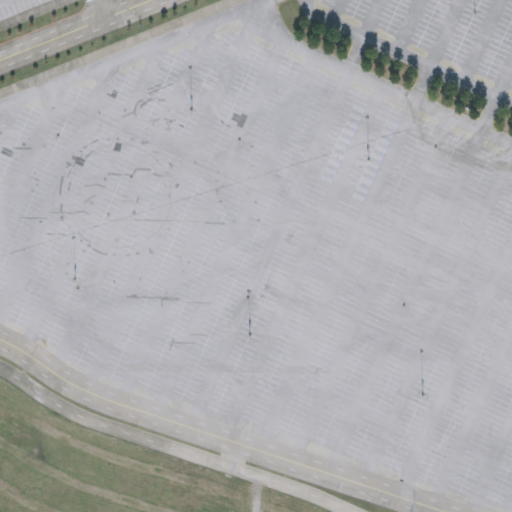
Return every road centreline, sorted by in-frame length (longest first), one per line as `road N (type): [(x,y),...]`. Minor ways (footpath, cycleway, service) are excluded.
road 1 (residential): [(440,511),(96,395),(0,337)]
road 2 (residential): [(0,365),(81,415),(354,511)]
